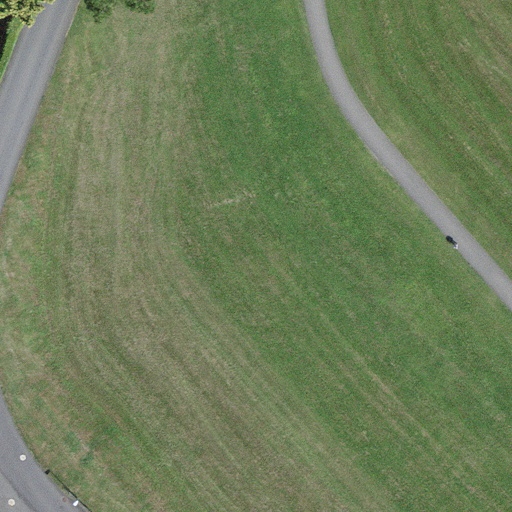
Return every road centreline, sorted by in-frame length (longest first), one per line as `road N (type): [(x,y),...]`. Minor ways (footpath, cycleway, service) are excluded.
road 1 (track): [(511,294),(356,114),(322,37),(317,0)]
road 2 (unclassified): [(0,156),(62,0)]
